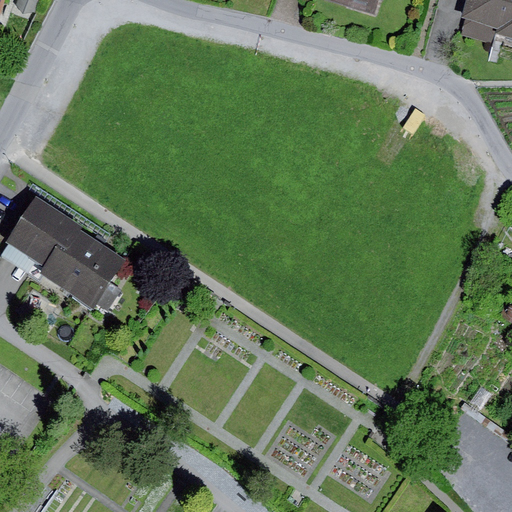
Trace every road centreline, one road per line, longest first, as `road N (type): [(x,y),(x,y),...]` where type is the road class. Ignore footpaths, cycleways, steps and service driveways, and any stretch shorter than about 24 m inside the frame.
road 1 (residential): [(158,0),(442,77),(467,95),(511,170)]
road 2 (residential): [(66,0),(0,135)]
